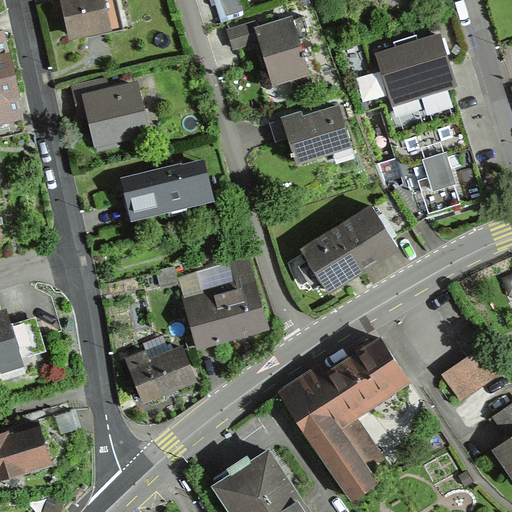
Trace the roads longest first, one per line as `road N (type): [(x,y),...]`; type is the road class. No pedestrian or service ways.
road 1 (residential): [(311,347),(280,302),(183,0)]
road 2 (residential): [(70,257),(17,0)]
road 3 (tertiary): [(511,234),(311,347)]
road 4 (tertiary): [(311,347),(170,446),(136,480)]
road 5 (residential): [(511,140),(467,0)]
road 6 (residential): [(97,377),(70,257)]
